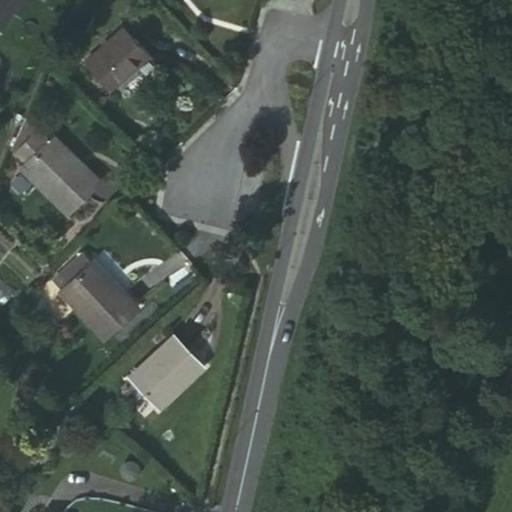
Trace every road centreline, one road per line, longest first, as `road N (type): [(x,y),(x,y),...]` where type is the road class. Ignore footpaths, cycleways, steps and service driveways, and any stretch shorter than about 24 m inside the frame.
road 1 (tertiary): [(261,373),(281,337),(353,32)]
road 2 (tertiary): [(296,194),(261,373)]
road 3 (tertiary): [(332,28),(296,194)]
road 4 (tertiary): [(226,511),(261,373)]
road 5 (residential): [(195,186),(263,81)]
